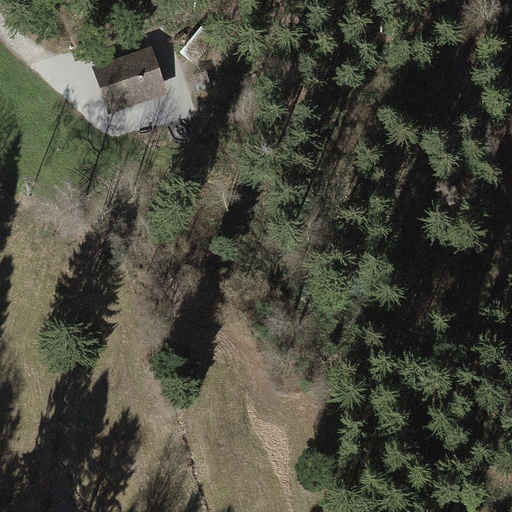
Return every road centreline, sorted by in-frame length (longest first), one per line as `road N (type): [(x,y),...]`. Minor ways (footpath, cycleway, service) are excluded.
road 1 (track): [(0,24),(112,124),(177,103),(154,33),(76,59)]
road 2 (track): [(439,0),(511,209)]
